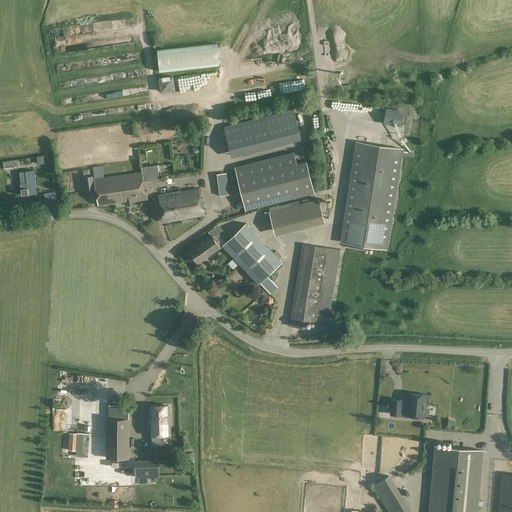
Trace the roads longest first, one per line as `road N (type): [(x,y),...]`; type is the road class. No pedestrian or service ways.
road 1 (unclassified): [(511,353),(275,351),(230,330),(120,223),(97,214),(0,224)]
road 2 (track): [(301,125),(320,93),(310,0)]
